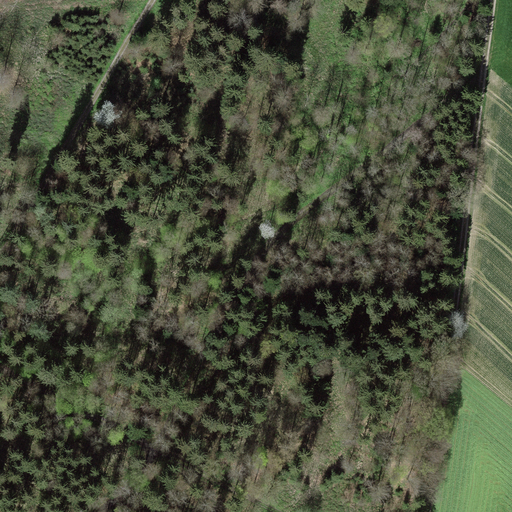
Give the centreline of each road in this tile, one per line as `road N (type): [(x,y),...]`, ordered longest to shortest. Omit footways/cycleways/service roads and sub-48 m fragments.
road 1 (track): [(97,511),(218,342),(279,236),(481,73)]
road 2 (track): [(491,0),(426,511)]
road 3 (track): [(0,372),(272,511)]
road 4 (track): [(153,0),(0,259)]
